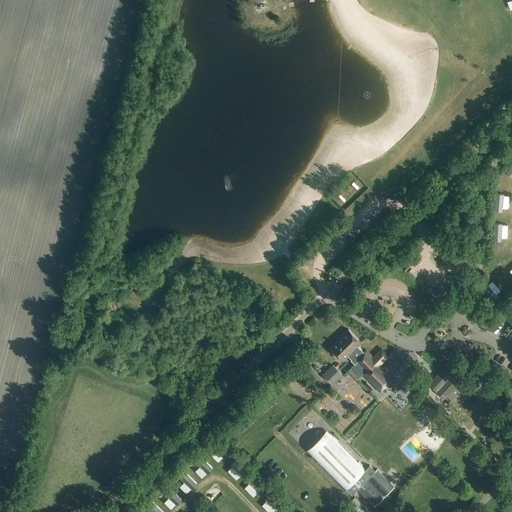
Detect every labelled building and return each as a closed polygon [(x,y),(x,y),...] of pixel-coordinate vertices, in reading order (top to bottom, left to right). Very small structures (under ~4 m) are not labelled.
[(354,211),(359,217),(375,203),(370,198),(354,211)] [(338,226),(343,231),(356,220),(351,215),(338,226)] [(355,364),(353,366),(349,370),(357,379),(363,373),(380,391),(394,378),(380,364),(389,356),(382,349),(373,357),(366,351),(365,352),(357,345),(361,342),(348,329),(330,347),(343,360),(348,355),(352,359),(351,360),(355,364)] [(443,396),(462,375),(451,364),(432,385),(443,396)] [(333,365),(323,375),(332,383),(342,373),(333,365)] [(446,396),(447,396),(451,400),(448,403),(456,410),(476,390),(468,382),(463,387),(459,383),(446,396)] [(494,448),(504,438),(498,433),(501,430),(495,424),(493,427),(487,421),(481,427),(480,425),(477,428),(479,429),(477,431),(494,448)] [(373,445),(380,437),(372,430),(365,438),(373,445)] [(345,490),(346,488),(365,469),(362,466),(363,465),(331,433),(330,433),(310,454),(309,454),(345,490)] [(462,457),(465,462),(471,458),(468,453),(462,457)] [(346,488),(352,494),(352,495),(358,489),(374,506),(394,486),(378,470),(376,471),(370,465),(365,469),(346,488)] [(428,475),(436,483),(445,472),(437,465),(428,475)] [(474,472),(478,477),(488,470),(484,465),(474,472)] [(256,497),(264,502),(270,494),(262,488),(256,497)] [(466,493),(461,496),(466,502),(471,498),(466,493)] [(349,502),(358,511),(362,511),(366,508),(355,497),(349,502)] [(190,503),(195,511),(200,511),(204,510),(198,499),(190,503)] [(455,501),(448,503),(449,510),(456,509),(455,501)] [(489,502),(485,509),(489,511),(498,511),(500,509),(489,502)]
